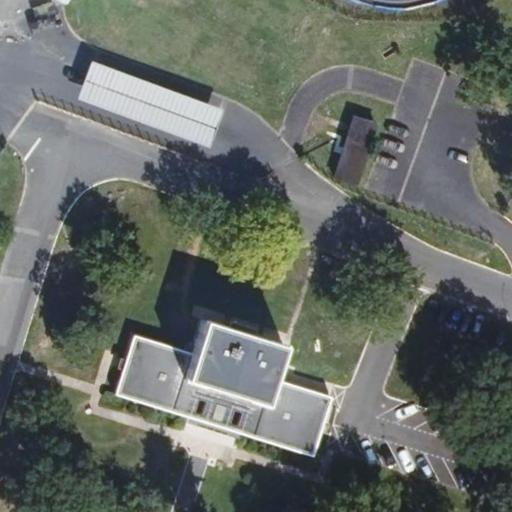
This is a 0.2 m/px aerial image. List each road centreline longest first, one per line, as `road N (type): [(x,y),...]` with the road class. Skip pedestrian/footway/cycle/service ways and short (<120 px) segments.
road 1 (unclassified): [(18,116),(325,228)]
road 2 (unclassified): [(325,228),(511,295)]
road 3 (unclassified): [(325,228),(283,163),(225,135)]
